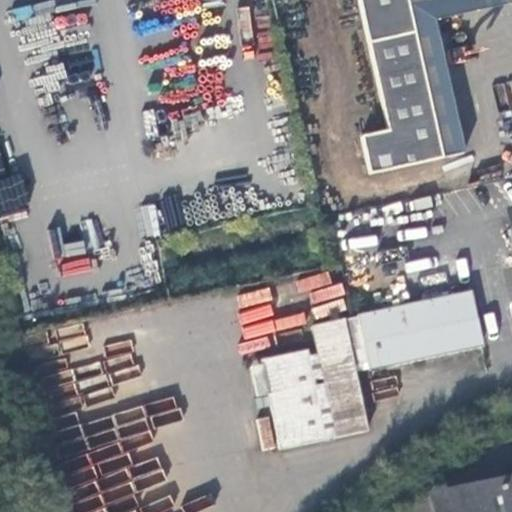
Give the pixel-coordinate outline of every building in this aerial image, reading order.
[(360,0),(387,131),(361,137),(368,169),(440,155),(408,4),(428,0),(360,0)] [(511,0),(428,0),(408,4),(440,155),(464,150),(436,20),(511,4),(511,0)] [(358,315),(359,317),(369,368),(370,371),(485,345),(474,290),(358,315)] [(369,368),(359,317),(346,319),(357,371),(369,368)] [(357,371),(346,319),(312,326),(318,354),(312,355),(310,348),(261,358),(262,363),(250,365),(257,396),(269,394),(280,448),(369,430),(357,371)] [(261,451),(274,448),(268,416),(255,419),(261,451)] [(511,511),(511,475),(428,493),(432,511),(511,511)]
